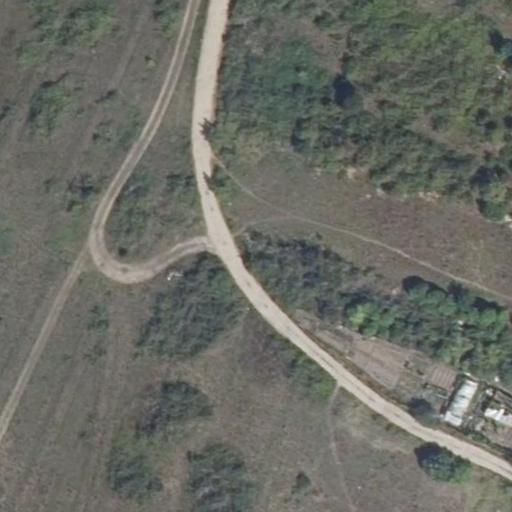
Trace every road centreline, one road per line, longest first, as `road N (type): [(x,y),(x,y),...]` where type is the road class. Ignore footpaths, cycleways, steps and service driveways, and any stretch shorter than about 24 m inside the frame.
road 1 (track): [(231,0),(212,85),(205,203),(240,297),(333,374),(511,478)]
road 2 (track): [(0,430),(161,106),(195,0)]
